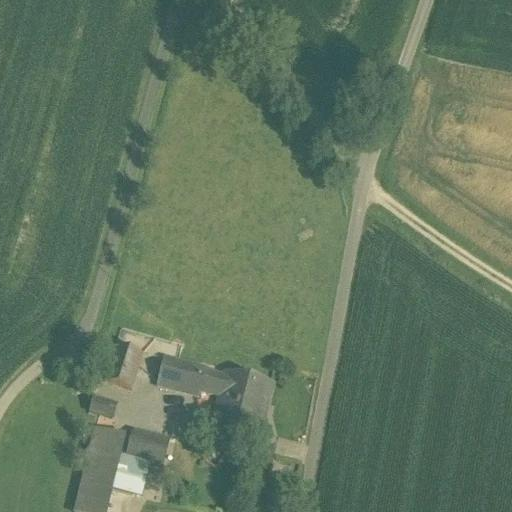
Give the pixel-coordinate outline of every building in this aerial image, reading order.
[(142,357),(115,348),(104,384),(130,393),(142,357)] [(203,372),(163,363),(156,389),(198,399),(202,378),(203,372)] [(270,388),(226,378),(225,383),(202,378),(199,393),(221,399),(214,426),(258,436),(262,417),(261,417),(268,389),(269,390),(270,388)] [(111,424),(117,408),(92,399),(87,415),(111,424)] [(116,411),(114,422),(140,427),(142,417),(116,411)] [(151,454),(123,447),(113,484),(141,492),(151,454)]
